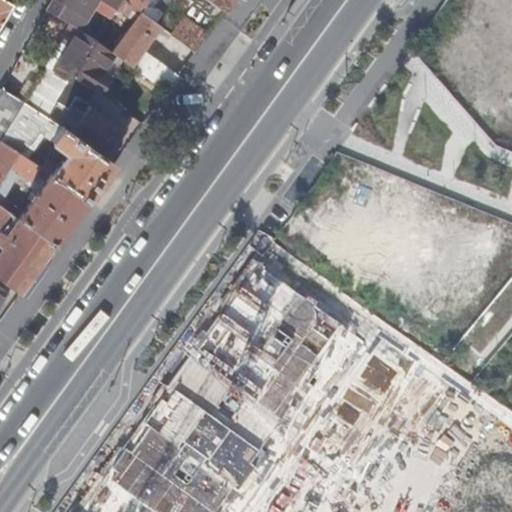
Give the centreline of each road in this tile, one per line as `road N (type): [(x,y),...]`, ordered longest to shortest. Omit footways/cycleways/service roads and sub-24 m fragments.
road 1 (primary): [(0,508),(367,0)]
road 2 (primary): [(316,0),(0,435)]
